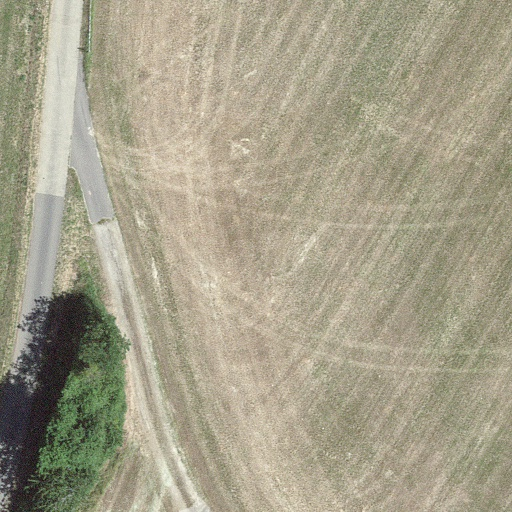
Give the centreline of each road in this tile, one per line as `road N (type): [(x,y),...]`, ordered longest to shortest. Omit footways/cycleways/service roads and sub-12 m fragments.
road 1 (track): [(0,484),(16,443),(78,0)]
road 2 (track): [(65,93),(179,464),(202,511)]
